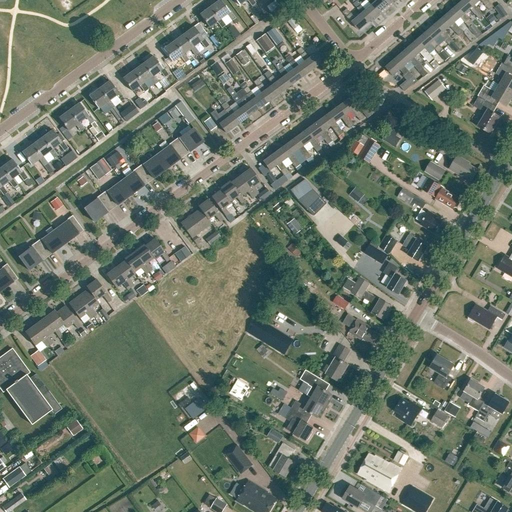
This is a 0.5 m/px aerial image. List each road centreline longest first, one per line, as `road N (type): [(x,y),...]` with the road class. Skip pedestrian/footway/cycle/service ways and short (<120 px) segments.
road 1 (residential): [(0,323),(350,62)]
road 2 (secondary): [(297,511),(416,312)]
road 3 (residential): [(0,130),(177,0)]
road 4 (residential): [(503,165),(350,62)]
road 5 (secondary): [(416,312),(503,165)]
